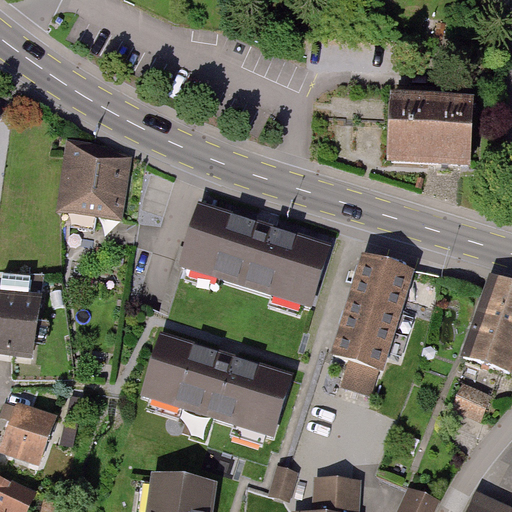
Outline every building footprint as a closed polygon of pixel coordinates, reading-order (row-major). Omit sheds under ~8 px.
[(474,111),(395,108),(393,165),(471,168),(474,111)] [(123,229),(135,158),(66,147),(54,218),(123,229)] [(181,276),(314,318),(334,255),(201,213),(181,276)] [(332,363),(385,381),(418,282),(365,264),(332,363)] [(464,359),(509,375),(511,365),(511,285),(492,278),(464,359)] [(0,363),(35,369),(45,304),(0,297),(0,363)] [(162,343),(143,403),(276,445),(295,385),(162,343)] [(491,397),(463,385),(452,411),(481,422),(491,397)] [(56,433),(17,418),(1,459),(40,474),(56,433)] [(278,472),(269,499),(289,506),(298,479),(278,472)] [(211,511),(215,489),(153,480),(147,511),(211,511)] [(31,511),(38,499),(0,483),(0,511),(31,511)] [(313,511),(360,511),(362,487),(316,485),(313,511)] [(409,495),(400,511),(434,511),(437,507),(409,495)] [(501,511),(479,502),(474,511),(501,511)]
